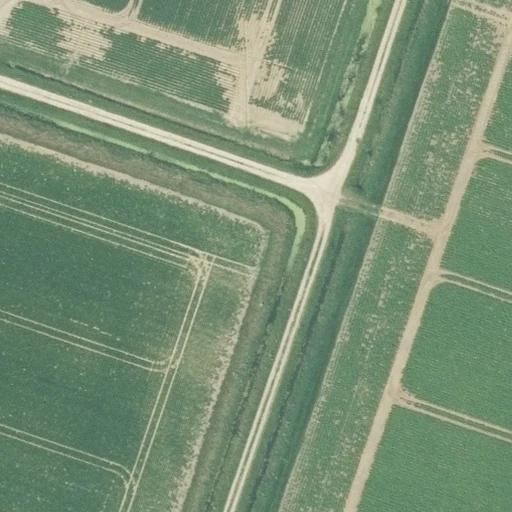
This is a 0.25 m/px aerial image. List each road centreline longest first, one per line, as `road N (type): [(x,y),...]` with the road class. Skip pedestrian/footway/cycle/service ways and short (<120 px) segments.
road 1 (track): [(230,511),(339,197),(0,82)]
road 2 (track): [(339,197),(406,0)]
